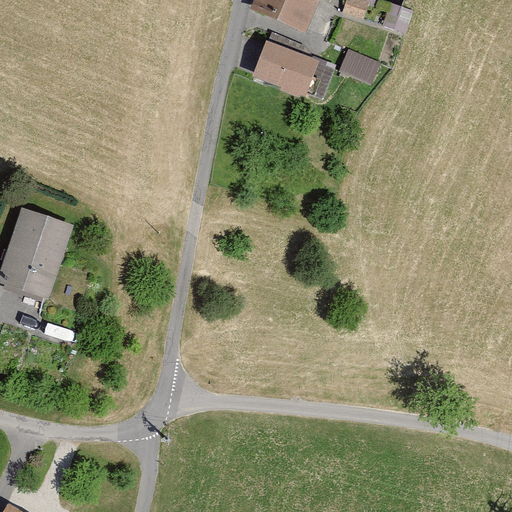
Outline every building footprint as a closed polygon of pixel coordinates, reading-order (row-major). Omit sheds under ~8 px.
[(247,0),(246,3),(298,23),(306,0),(247,0)] [(365,2),(357,0),(340,0),(337,11),(360,18),(365,2)] [(332,61),(255,34),(242,69),(319,96),(332,61)] [(348,51),(341,71),(369,80),(376,60),(348,51)] [(66,220),(18,206),(0,266),(0,286),(43,299),(66,220)]
